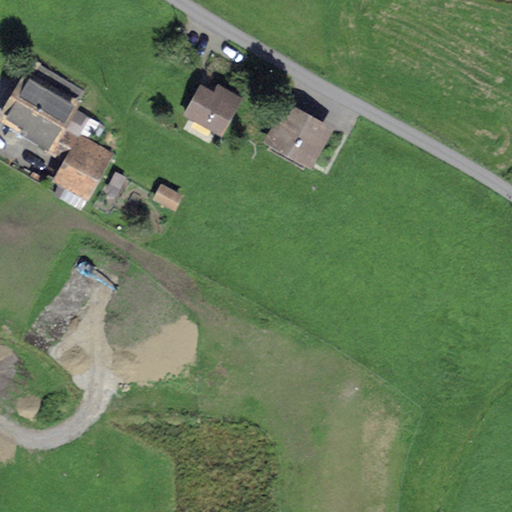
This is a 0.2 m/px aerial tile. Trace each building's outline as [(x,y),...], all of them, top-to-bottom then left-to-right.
[(26,70),(0,120),(0,125),(52,152),(80,98),(26,70)] [(203,82),(182,118),(221,141),(242,105),(203,82)] [(298,114),(277,153),(319,176),(340,136),(298,114)] [(109,160),(76,143),(53,187),(87,204),(109,160)] [(159,186),(151,205),(175,216),(183,197),(159,186)]
